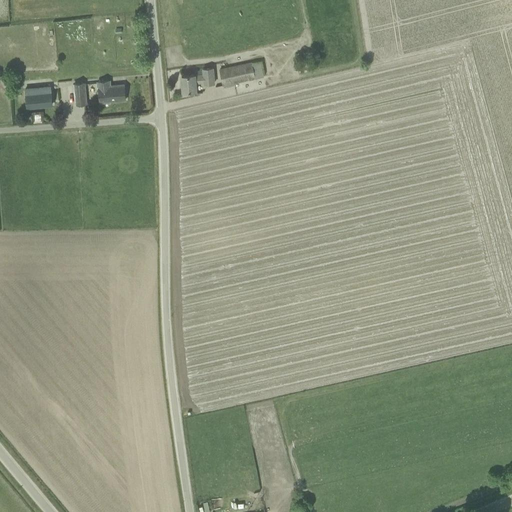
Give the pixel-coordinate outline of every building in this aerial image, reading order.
[(252,63),(220,69),(223,85),(255,78),(252,63)] [(195,75),(182,76),(183,92),(196,91),(196,83),(204,82),(204,84),(214,83),(213,68),(203,69),(204,74),(195,75)] [(98,82),(100,102),(126,100),(124,85),(110,86),(109,81),(98,82)] [(74,84),(76,104),(86,103),(84,83),(74,84)] [(52,104),(51,86),(25,89),(27,107),(52,104)]
